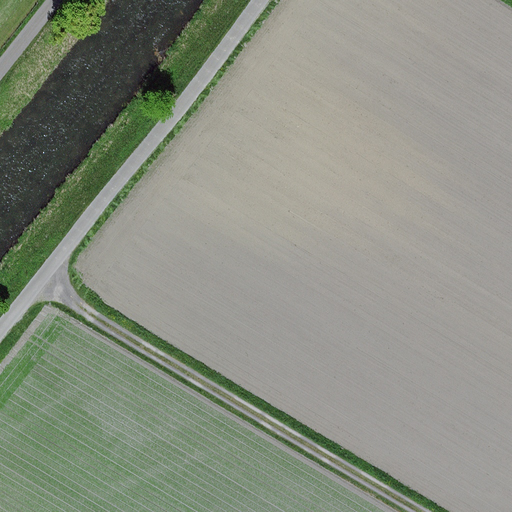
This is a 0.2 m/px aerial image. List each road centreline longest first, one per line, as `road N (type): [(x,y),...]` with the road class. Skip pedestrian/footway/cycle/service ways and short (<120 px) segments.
road 1 (track): [(41,285),(420,511)]
road 2 (unclassified): [(256,0),(0,335)]
